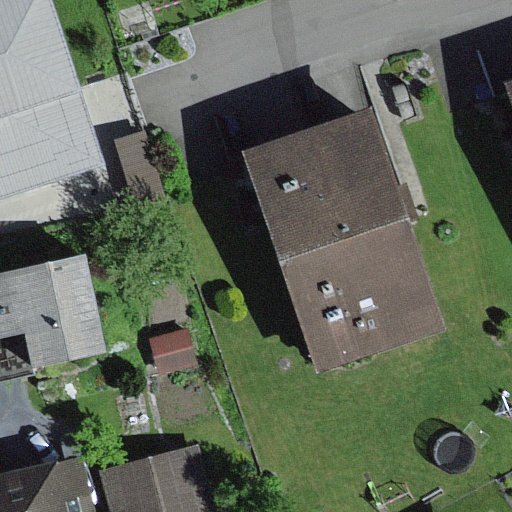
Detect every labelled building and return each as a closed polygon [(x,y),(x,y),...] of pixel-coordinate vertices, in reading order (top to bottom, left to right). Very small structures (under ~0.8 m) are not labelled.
[(37,0),(0,0),(0,206),(95,175),(37,0)] [(511,93),(500,98),(511,131),(511,93)] [(361,119),(238,161),(313,378),(435,337),(361,119)] [(142,135),(112,145),(131,203),(161,194),(142,135)] [(80,267),(0,283),(0,341),(19,337),(28,381),(100,365),(80,267)] [(188,332),(149,342),(159,380),(197,370),(188,332)] [(216,511),(202,450),(103,474),(111,511),(216,511)] [(89,511),(77,464),(0,482),(0,511),(89,511)]
